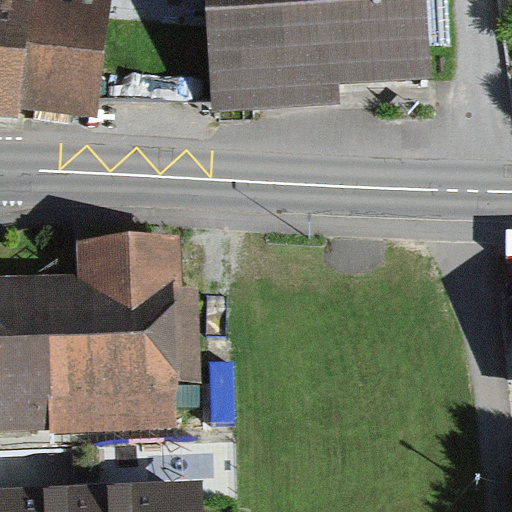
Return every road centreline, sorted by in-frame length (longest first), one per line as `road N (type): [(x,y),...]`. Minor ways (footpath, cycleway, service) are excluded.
road 1 (tertiary): [(478,190),(0,173)]
road 2 (residential): [(478,190),(479,282),(503,511)]
